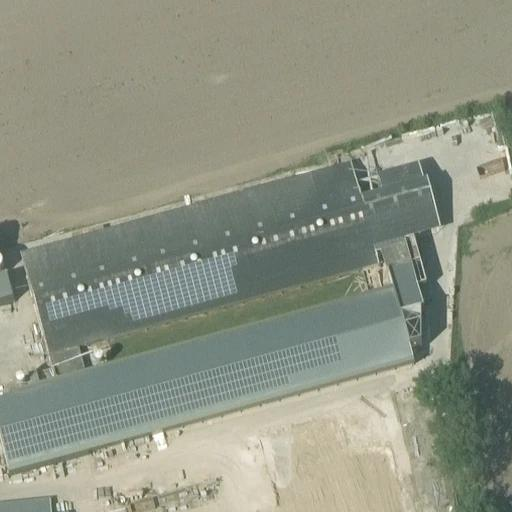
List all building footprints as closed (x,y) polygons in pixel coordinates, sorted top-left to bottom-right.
[(52,373),(54,381),(57,391),(87,383),(78,351),(379,268),(374,252),(368,229),(409,218),(431,212),(424,188),(361,205),(351,168),(20,258),(52,373)] [(7,279),(0,280),(0,305),(13,303),(7,279)] [(27,402),(0,409),(0,418),(16,475),(247,408),(229,343),(54,394),(49,376),(22,385),(27,402)] [(271,486),(393,453),(379,401),(257,435),(271,486)] [(255,511),(407,511),(399,478),(255,511)] [(0,507),(0,511),(52,511),(52,506),(52,502),(3,507),(0,507)]
